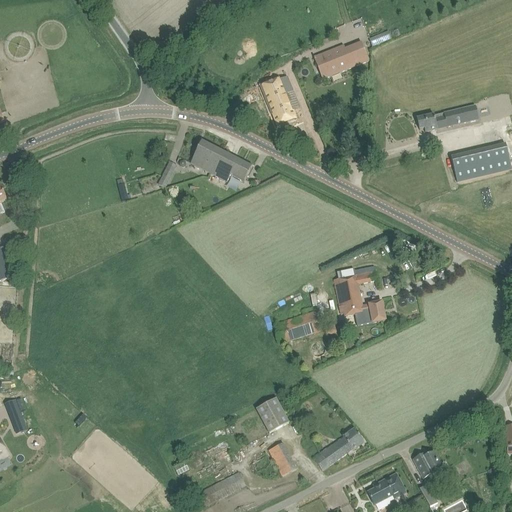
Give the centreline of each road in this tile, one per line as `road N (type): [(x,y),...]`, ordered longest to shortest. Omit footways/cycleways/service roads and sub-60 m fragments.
road 1 (tertiary): [(511,271),(231,128),(188,112),(147,110)]
road 2 (unclassified): [(269,511),(485,406),(511,366)]
road 3 (tertiary): [(0,156),(108,115),(147,110)]
road 4 (unclassified): [(147,110),(138,59),(97,0)]
